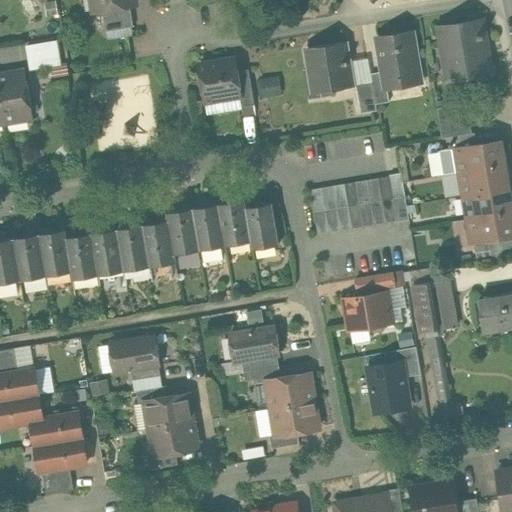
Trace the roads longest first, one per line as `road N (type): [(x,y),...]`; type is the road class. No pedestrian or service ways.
road 1 (residential): [(489,0),(178,48),(193,167)]
road 2 (residential): [(5,511),(347,462)]
road 3 (residential): [(347,462),(287,168)]
road 4 (residential): [(0,201),(193,167)]
road 5 (residential): [(347,462),(511,434)]
